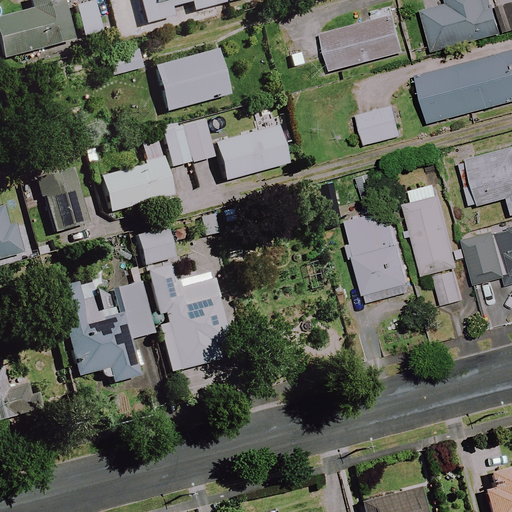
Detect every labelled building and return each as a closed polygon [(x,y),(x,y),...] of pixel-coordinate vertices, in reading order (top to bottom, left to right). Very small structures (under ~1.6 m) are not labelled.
[(30,0),(33,11),(0,19),(0,60),(0,61),(72,42),(61,0),(30,0)] [(221,0),(135,0),(143,27),(171,19),(169,11),(188,6),(190,14),(223,6),(221,0)] [(511,5),(497,9),(492,11),(489,0),(447,0),(449,5),(423,12),(434,53),(481,41),(511,32),(511,5)] [(94,3),(73,8),(79,38),(100,33),(94,3)] [(367,15),(369,25),(302,42),(308,65),(328,59),(331,74),(404,55),(396,24),(392,9),(367,15)] [(511,103),(511,49),(415,75),(428,126),(511,103)] [(141,71),(136,52),(102,60),(107,79),(141,71)] [(216,53),(151,69),(163,115),(227,99),(216,53)] [(357,118),(366,149),(402,138),(393,108),(357,118)] [(202,120),(158,130),(167,169),(211,159),(202,120)] [(210,145),(220,184),(286,167),(275,128),(210,145)] [(169,199),(154,139),(139,143),(145,167),(97,178),(106,214),(169,199)] [(511,150),(459,164),(470,209),(509,198),(511,209),(511,150)] [(71,169),(37,177),(48,219),(53,218),(57,232),(85,225),(71,169)] [(421,277),(431,275),(439,307),(466,300),(458,268),(437,186),(408,193),(411,205),(403,207),(421,277)] [(351,261),(356,260),(367,305),(411,294),(391,211),(346,222),(352,243),(347,244),(351,261)] [(210,215),(197,218),(202,240),(215,237),(210,215)] [(0,262),(22,257),(14,224),(0,227),(0,262)] [(511,277),(511,228),(462,242),(475,288),(511,277)] [(166,229),(134,238),(142,265),(173,256),(166,229)] [(186,305),(178,307),(167,267),(146,272),(157,313),(155,313),(171,372),(211,361),(207,346),(222,342),(210,298),(186,305)] [(114,293),(120,315),(94,322),(83,283),(51,292),(75,379),(104,371),(108,386),(136,378),(126,342),(149,336),(141,309),(135,287),(114,293)] [(0,422),(10,420),(0,382),(0,422)] [(511,511),(511,468),(488,475),(493,496),(482,499),(485,511),(511,511)] [(360,500),(362,511),(424,511),(418,485),(360,500)]
